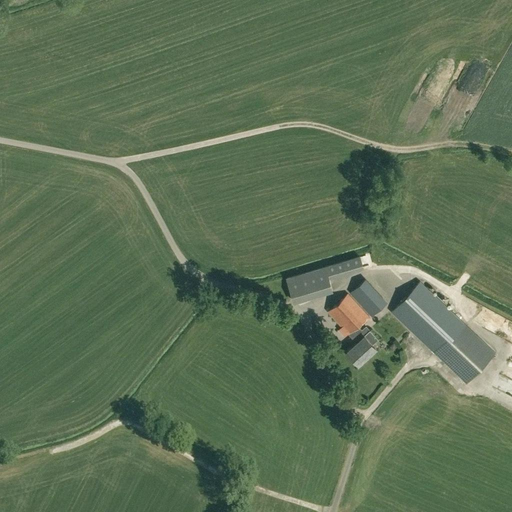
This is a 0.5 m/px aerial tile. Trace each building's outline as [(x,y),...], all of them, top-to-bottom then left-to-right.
[(357,256),(323,266),(327,278),(362,267),(358,256),(357,256)] [(327,278),(323,266),(286,278),(293,301),(331,289),(327,278)] [(364,279),(350,292),(371,315),(385,302),(364,279)] [(467,325),(419,280),(391,310),(439,355),(439,356),(467,325)] [(358,364),(376,348),(372,343),(378,338),(369,329),(367,331),(363,327),(361,329),(357,325),(360,322),(362,323),(369,317),(347,293),(327,311),(356,342),(346,351),(358,364)] [(486,307),(483,313),(499,322),(503,316),(486,307)] [(495,351),(467,325),(439,355),(439,356),(466,381),(495,351)]
